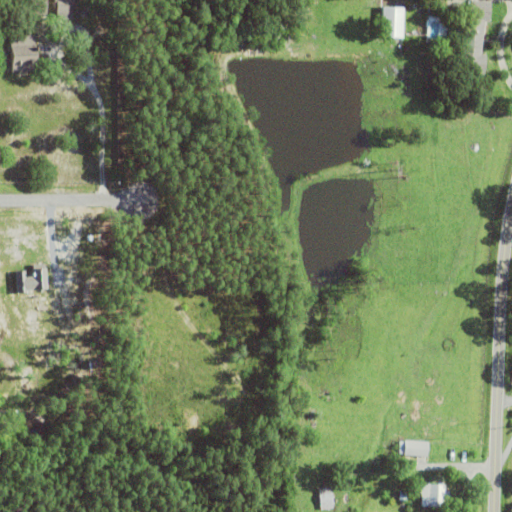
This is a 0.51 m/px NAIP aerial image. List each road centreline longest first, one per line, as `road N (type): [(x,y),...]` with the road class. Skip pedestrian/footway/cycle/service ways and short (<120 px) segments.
road 1 (tertiary): [(511,237),(496,511)]
road 2 (residential): [(0,201),(162,200)]
